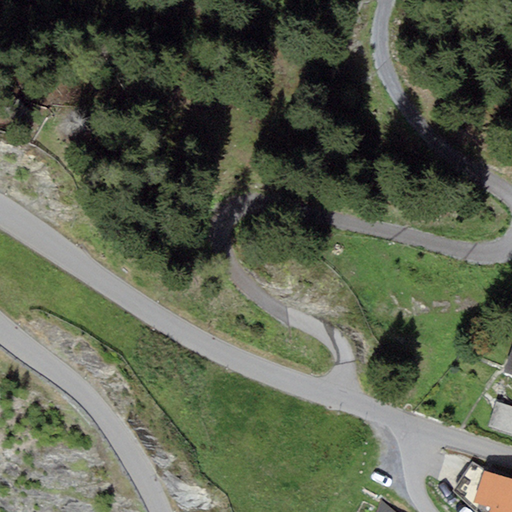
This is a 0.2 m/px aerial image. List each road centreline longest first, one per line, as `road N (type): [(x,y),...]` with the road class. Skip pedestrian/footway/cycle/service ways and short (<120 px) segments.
road 1 (track): [(335,396),(344,371),(340,345),(259,299),(231,271),(217,235),(234,207),(276,205),(464,250),(511,245)]
road 2 (residential): [(425,428),(223,351),(0,210)]
road 3 (track): [(511,198),(435,144),(388,80),(379,51),(384,0)]
road 4 (residential): [(0,326),(106,417),(162,511)]
